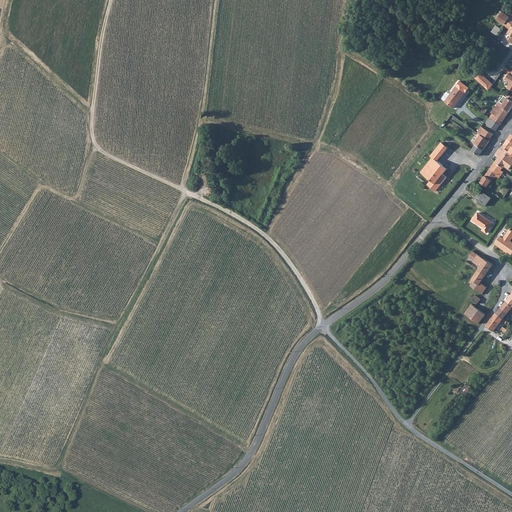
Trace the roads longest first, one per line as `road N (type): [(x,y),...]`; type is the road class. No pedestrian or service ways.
road 1 (track): [(116,326),(177,205),(212,0)]
road 2 (track): [(111,0),(75,204),(39,187),(0,250)]
road 3 (track): [(90,145),(249,225),(279,249),(324,325)]
road 4 (unclassified): [(324,325),(401,420),(511,494)]
road 5 (unclassified): [(180,511),(250,455),(295,353),(324,325)]
road 6 (unclassified): [(324,325),(396,269),(438,218)]
road 7 (track): [(500,300),(408,425)]
road 8 (track): [(116,326),(56,469)]
road 9 (track): [(0,459),(59,469),(144,511)]
road 10 (track): [(1,279),(60,310),(116,326)]
road 11 (unclassified): [(438,218),(511,117)]
